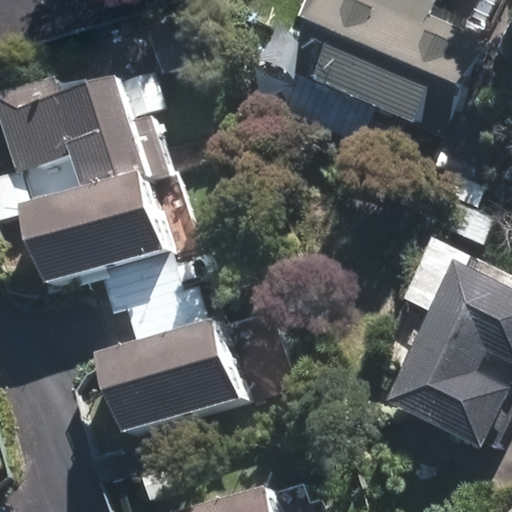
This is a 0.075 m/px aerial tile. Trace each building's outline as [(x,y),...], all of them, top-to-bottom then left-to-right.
[(436,15),(400,0),(321,0),(287,82),(410,133),(417,116),(451,131),(485,52),(430,29),(436,15)] [(22,98),(0,105),(0,122),(18,176),(66,160),(79,199),(137,180),(109,93),(29,119),(22,98)] [(144,182),(17,224),(41,296),(168,255),(144,182)] [(168,265),(103,286),(113,317),(178,296),(168,265)] [(511,367),(511,313),(447,282),(384,410),(470,453),(495,403),(462,387),(475,360),(508,376),(511,367)] [(197,299),(132,320),(142,351),(207,330),(197,299)] [(223,330),(93,373),(118,447),(248,404),(223,330)] [(281,511),(279,503),(250,511),(281,511)]
